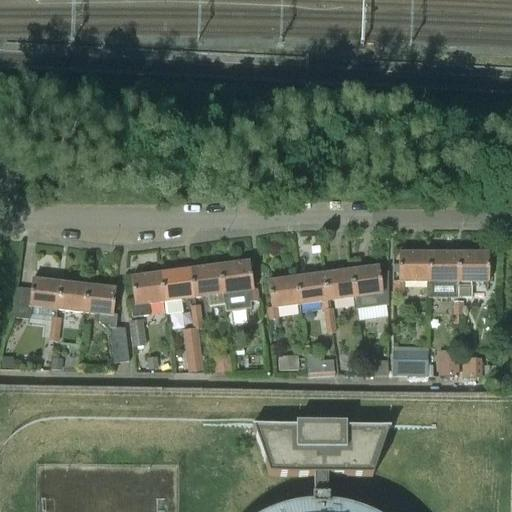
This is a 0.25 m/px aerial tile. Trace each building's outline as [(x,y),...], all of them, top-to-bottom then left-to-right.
[(403,284),(429,284),(429,255),(398,255),(398,283),(395,283),(395,296),(403,296),(403,284)] [(459,256),(429,255),(429,284),(429,301),(458,301),(458,284),(459,256)] [(489,256),(459,256),(458,284),(489,285),(489,256)] [(219,268),(222,297),(249,293),(250,305),(258,304),(256,291),(253,292),(250,264),(219,268)] [(223,307),(222,297),(219,268),(189,272),(193,300),(207,299),(208,309),(223,307)] [(350,273),(354,300),(358,299),(360,311),(392,307),(388,274),(380,275),(379,269),(350,273)] [(181,302),(193,300),(189,272),(159,276),(163,304),(165,318),(183,315),(181,302)] [(327,303),(354,300),(350,273),(323,276),(327,303)] [(149,306),(163,304),(159,276),(130,280),(134,308),(131,308),(132,320),(150,318),(149,306)] [(299,307),(327,303),(323,276),(295,280),(299,307)] [(276,310),(299,307),(295,280),(268,284),(271,310),(268,311),(269,323),(277,322),(276,310)] [(30,309),(56,312),(59,285),(32,282),(31,291),(15,290),(12,320),(29,322),(30,309)] [(86,288),(59,285),(56,312),(83,315),(86,288)] [(83,315),(99,317),(98,325),(104,331),(108,331),(113,366),(128,365),(125,332),(115,330),(116,318),(113,318),(116,291),(86,288),(83,315)] [(191,309),(192,320),(200,319),(199,308),(191,309)] [(324,312),(325,323),(333,322),(332,311),(324,312)] [(50,319),(49,331),(59,332),(60,320),(50,319)] [(192,320),(194,332),(184,333),(188,358),(200,356),(197,332),(202,332),(200,319),(192,320)] [(335,335),(333,322),(325,323),(327,336),(335,335)] [(142,323),(129,325),(132,350),(145,348),(142,323)] [(59,332),(49,331),(48,343),(57,344),(59,332)] [(307,376),(334,375),(333,362),(320,363),(319,356),(306,357),(307,376)] [(394,356),(393,378),(427,379),(427,356),(394,356)] [(1,370),(10,370),(10,364),(5,360),(1,360),(1,370)] [(229,360),(212,362),(214,376),(231,374),(229,360)] [(156,372),(155,361),(147,362),(148,372),(156,372)] [(296,361),(278,362),(278,375),(297,374),(296,361)] [(459,380),(459,361),(441,361),(441,380),(459,380)] [(481,361),(462,361),(462,381),(481,381),(481,361)] [(49,372),(59,373),(60,363),(51,362),(49,372)] [(385,365),(364,366),(365,380),(386,379),(385,365)] [(329,499),(326,499),(326,479),(372,480),(389,431),(346,430),(346,425),(295,425),(295,429),(252,428),(268,479),(313,479),(313,499),(312,499),(312,506),(301,507),(290,509),(280,511),(279,511),(356,511),(350,510),(340,508),(329,506),(329,499)]
